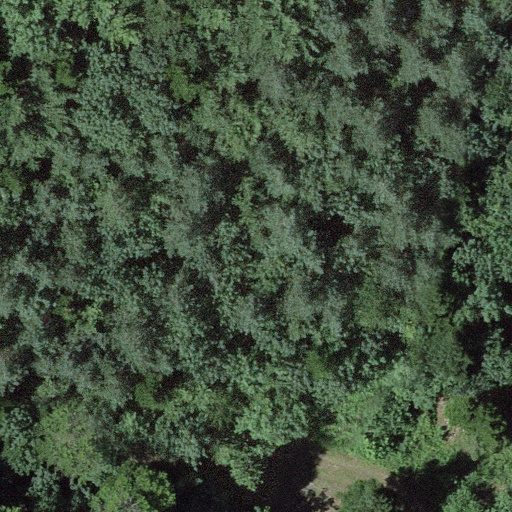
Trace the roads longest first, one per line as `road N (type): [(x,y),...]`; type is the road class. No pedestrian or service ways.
road 1 (track): [(0,475),(259,424),(342,446),(413,511)]
road 2 (track): [(259,424),(339,373),(407,312),(511,169)]
